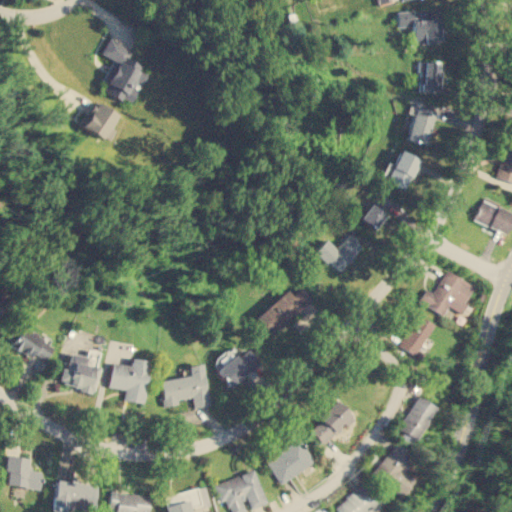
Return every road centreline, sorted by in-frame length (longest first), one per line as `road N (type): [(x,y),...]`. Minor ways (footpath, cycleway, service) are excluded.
road 1 (residential): [(0,390),(81,441),(129,453),(183,451),(251,423),(431,236),(485,98),(486,51),(481,0),(0,10)]
road 2 (residential): [(349,328),(393,363),(402,381),(397,397),(331,485),(283,511)]
road 3 (residential): [(416,511),(441,478),(472,383)]
road 4 (residential): [(472,383),(511,263)]
